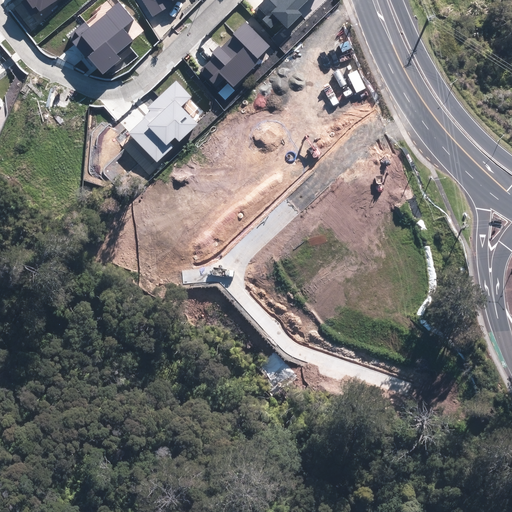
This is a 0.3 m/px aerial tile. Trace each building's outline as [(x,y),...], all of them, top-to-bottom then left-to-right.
[(55,0),(28,0),(34,7),(37,5),(41,10),(55,0)] [(177,0),(143,0),(153,15),(177,0)] [(305,0),(261,0),(258,4),(267,13),(264,16),(273,25),(280,18),(288,26),(303,11),(299,7),(305,0)] [(133,17),(120,2),(80,35),(94,51),(88,57),(104,75),(123,59),(118,53),(131,42),(120,28),(133,17)] [(270,43),(246,21),(223,46),(219,43),(213,50),(216,52),(205,64),(213,72),(208,78),(219,87),(228,77),(236,85),(262,57),(259,55),(270,43)] [(194,98),(176,80),(149,107),(151,111),(131,131),(156,156),(175,137),(181,143),(201,122),(185,106),(194,98)] [(216,234),(195,202),(173,216),(195,248),(216,234)]
